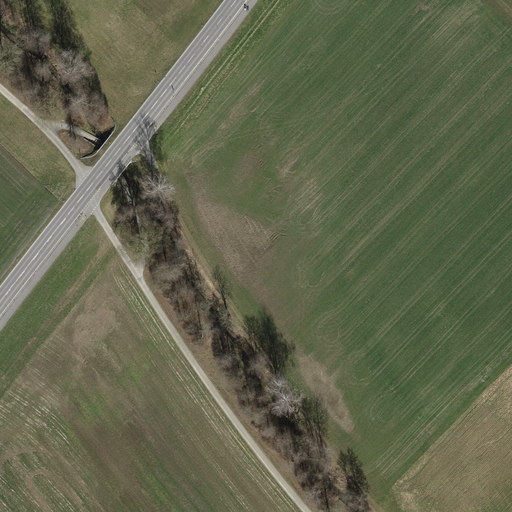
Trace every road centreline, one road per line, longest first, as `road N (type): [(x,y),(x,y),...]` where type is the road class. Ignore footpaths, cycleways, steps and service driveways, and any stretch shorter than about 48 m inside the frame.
road 1 (track): [(381,511),(295,404),(131,133)]
road 2 (secondary): [(235,0),(0,304)]
road 3 (track): [(140,277),(195,365),(308,511)]
road 4 (track): [(49,128),(140,277)]
